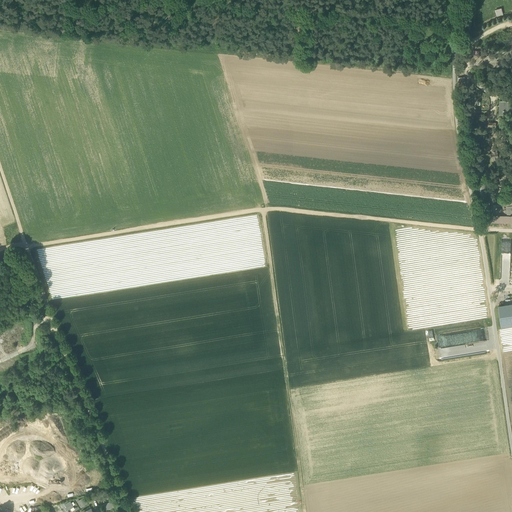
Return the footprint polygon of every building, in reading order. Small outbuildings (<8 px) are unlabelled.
[(496,16),(503,14),(500,7),(494,9),(496,16)] [(511,101),(504,101),(499,100),(498,115),(503,115),(511,116),(511,112),(511,107),(511,101)] [(474,182),(478,202),(488,200),(483,180),(474,182)] [(495,207),(511,204),(511,197),(494,200),(495,207)] [(485,223),(510,223),(509,216),(492,216),(489,201),(481,203),(481,206),(482,206),(485,223)] [(509,286),(511,238),(496,237),(495,286),(509,286)] [(511,303),(498,306),(501,326),(511,324),(511,303)] [(97,494),(99,500),(108,497),(106,491),(97,494)] [(78,497),(75,499),(80,507),(88,503),(85,496),(79,499),(78,497)] [(69,511),(75,508),(71,500),(65,503),(69,511)] [(114,500),(103,504),(105,510),(116,505),(114,500)]
